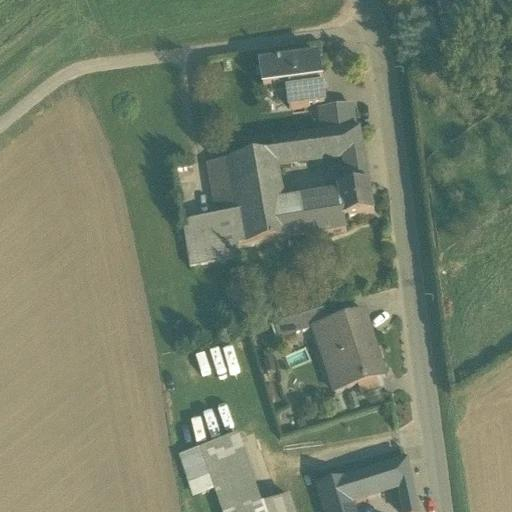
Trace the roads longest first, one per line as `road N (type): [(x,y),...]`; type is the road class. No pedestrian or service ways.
road 1 (residential): [(361,0),(374,29),(440,511)]
road 2 (track): [(0,127),(75,66),(374,29)]
